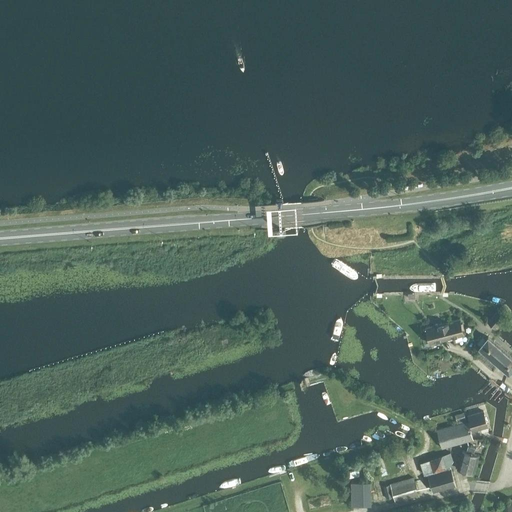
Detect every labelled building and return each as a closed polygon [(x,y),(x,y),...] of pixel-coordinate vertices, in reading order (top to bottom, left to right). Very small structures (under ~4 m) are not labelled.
[(506,316),(500,311),(489,323),(495,328),(506,316)] [(445,323),(449,339),(465,335),(461,319),(445,323)] [(449,339),(445,323),(428,327),(432,343),(449,339)] [(480,347),(510,373),(511,371),(511,357),(508,354),(496,344),(489,337),(487,339),(483,336),(478,342),(482,345),(480,347)] [(457,421),(466,419),(464,412),(455,415),(457,421)] [(473,432),(488,427),(484,412),(469,416),(473,432)] [(443,449),(473,440),(468,421),(437,430),(443,449)] [(474,473),(479,455),(474,454),(475,448),(468,446),(467,452),(463,451),(458,469),(474,473)] [(447,469),(454,461),(451,453),(443,455),(420,463),(425,476),(447,469)] [(433,493),(456,487),(452,469),(428,476),(433,493)] [(395,501),(419,495),(414,478),(391,484),(395,501)] [(351,506),(371,506),(372,482),(351,482),(351,491),(345,491),(345,499),(351,499),(351,506)] [(393,498),(390,485),(384,486),(387,499),(393,498)] [(428,511),(437,510),(435,501),(421,504),(421,503),(389,511),(428,511)]
